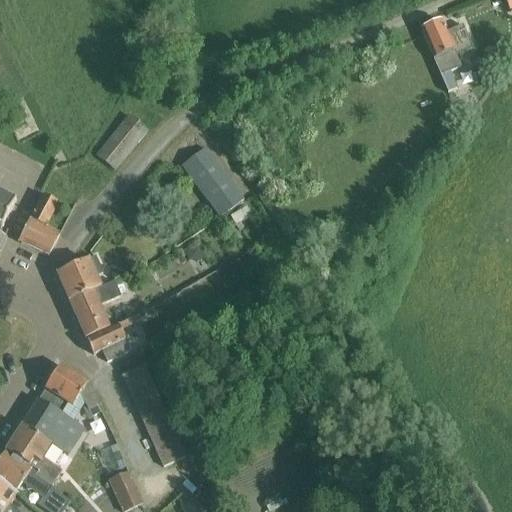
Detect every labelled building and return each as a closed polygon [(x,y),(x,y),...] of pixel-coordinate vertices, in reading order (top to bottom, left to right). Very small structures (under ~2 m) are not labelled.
[(511,0),(502,0),(508,13),(511,11),(511,0)] [(441,23),(420,32),(447,94),(457,90),(449,74),(461,69),(456,57),(472,50),(462,27),(446,34),(441,23)] [(114,172),(146,133),(128,118),(96,157),(114,172)] [(181,168),(220,219),(243,202),(205,151),(181,168)] [(0,229),(1,230),(15,202),(0,194),(0,249),(5,240),(0,237),(0,229)] [(17,244),(48,258),(59,236),(45,229),(57,205),(41,197),(17,244)] [(245,210),(228,219),(234,228),(250,218),(245,210)] [(195,249),(182,255),(186,264),(195,266),(203,262),(195,249)] [(68,303),(98,290),(100,289),(95,279),(102,276),(94,259),(56,276),(68,303)] [(124,267),(109,273),(113,282),(128,275),(124,267)] [(98,290),(68,303),(85,341),(108,330),(99,308),(120,299),(113,283),(100,289),(98,290)] [(108,330),(85,341),(92,357),(101,353),(106,364),(129,352),(124,341),(120,332),(131,326),(131,325),(139,321),(137,317),(108,330)] [(37,402),(71,423),(84,405),(88,413),(98,408),(86,385),(59,367),(37,402)] [(126,388),(148,378),(143,368),(122,378),(126,388)] [(148,378),(126,388),(131,398),(152,389),(148,378)] [(157,399),(152,389),(131,398),(135,408),(157,399)] [(157,399),(135,408),(140,418),(161,409),(157,399)] [(71,423),(37,402),(20,428),(44,443),(58,451),(58,452),(66,457),(83,431),(71,423)] [(161,409),(140,418),(144,429),(166,419),(161,409)] [(170,429),(166,419),(144,429),(149,439),(170,429)] [(44,443),(20,428),(4,454),(36,473),(34,477),(50,489),(61,472),(50,464),(58,452),(58,451),(44,443)] [(175,439),(170,429),(149,439),(153,449),(175,439)] [(179,449),(175,439),(153,449),(158,459),(179,449)] [(117,449),(100,455),(109,477),(125,470),(117,449)] [(179,449),(158,459),(162,469),(184,460),(179,449)] [(36,473),(4,454),(0,459),(0,484),(14,494),(21,484),(24,487),(26,493),(32,492),(43,500),(38,508),(45,511),(63,511),(69,504),(50,489),(34,477),(36,473)] [(108,482),(121,511),(127,511),(142,506),(127,474),(108,482)] [(0,511),(14,511),(9,507),(17,495),(14,494),(0,484),(0,511)] [(215,511),(207,496),(181,510),(181,511),(215,511)] [(275,498),(262,505),(265,511),(273,511),(281,508),(275,498)]
